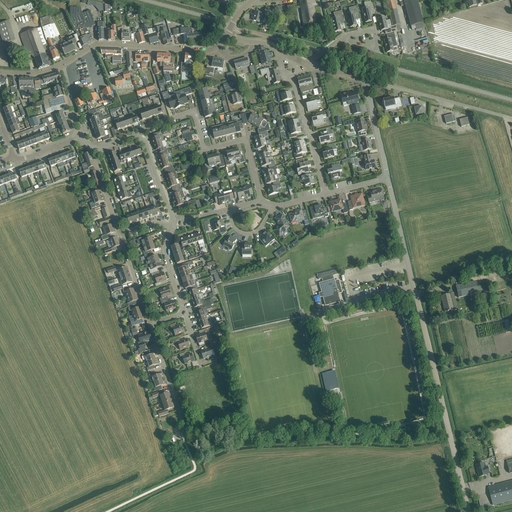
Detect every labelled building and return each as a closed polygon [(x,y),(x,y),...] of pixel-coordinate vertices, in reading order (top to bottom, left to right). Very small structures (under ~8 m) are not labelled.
[(299,0),(303,22),(304,26),(317,23),(316,21),(321,20),(320,15),(315,16),(313,5),(314,4),(312,0),(299,0)] [(386,0),(389,13),(397,11),(394,0),(386,0)] [(411,0),(405,2),(400,3),(401,7),(405,6),(410,23),(411,28),(412,30),(416,29),(416,30),(425,28),(423,23),(422,18),(417,0),(411,0)] [(362,9),(362,10),(361,10),(362,13),(363,13),(365,23),(372,21),(371,15),(375,14),(372,1),(364,3),(365,8),(362,9)] [(347,18),(348,18),(350,28),(357,26),(356,20),(360,19),(357,6),(349,8),(350,13),(347,14),(347,15),(346,16),(347,18)] [(266,7),(264,15),(273,17),(275,10),(266,7)] [(70,8),(70,19),(70,20),(73,26),(76,33),(77,33),(76,34),(80,42),(82,47),(94,41),(91,34),(89,34),(88,31),(87,28),(92,26),(95,25),(92,18),(90,11),(83,14),(80,8),(70,8)] [(331,20),(332,23),(333,23),(335,32),(342,31),(340,25),(344,24),(341,11),(334,13),(335,18),(332,19),(332,20),(331,20)] [(253,14),(252,18),(254,18),(253,21),(259,22),(259,23),(259,24),(261,25),(262,24),(263,21),(264,22),(265,20),(266,15),(261,14),(256,13),(255,15),(253,14)] [(51,16),(41,19),(42,22),(40,22),(47,41),(51,39),(60,35),(51,16)] [(386,34),(397,32),(396,26),(393,27),(391,27),(390,20),(386,21),(385,17),(378,19),(381,31),(385,30),(386,34)] [(0,23),(0,32),(4,44),(15,40),(9,21),(0,23)] [(148,36),(151,44),(158,42),(155,28),(152,29),(148,30),(147,25),(142,26),(144,35),(149,34),(149,36),(148,36)] [(139,44),(145,42),(141,26),(137,27),(139,33),(136,34),(139,44)] [(161,34),(164,45),(170,43),(165,26),(158,28),(158,27),(155,28),(156,33),(157,35),(161,34)] [(21,34),(21,37),(26,52),(28,57),(31,55),(34,58),(38,70),(50,66),(48,61),(44,51),(49,50),(47,45),(42,27),(21,34)] [(108,36),(108,41),(115,40),(115,36),(117,36),(116,27),(112,27),(112,29),(108,29),(108,36)] [(188,43),(203,41),(201,32),(200,33),(199,28),(193,27),(194,29),(192,29),(180,29),(176,29),(177,35),(183,35),(184,42),(188,42),(188,43)] [(123,32),(123,31),(122,31),(122,41),(130,41),(131,32),(123,32)] [(388,40),(384,40),(387,53),(394,51),(393,47),(397,46),(394,34),(387,35),(388,40)] [(61,46),(65,55),(76,50),(73,44),(77,43),(76,40),(74,36),(67,39),(68,43),(61,46)] [(49,49),(53,60),(60,57),(57,50),(56,51),(51,39),(47,41),(50,49),(49,49)] [(4,46),(6,52),(16,49),(14,42),(4,46)] [(258,49),(262,65),(271,62),(268,52),(265,53),(264,48),(258,49)] [(108,60),(113,60),(113,59),(121,59),(122,56),(118,56),(118,55),(122,55),(122,49),(108,49),(107,55),(108,60)] [(181,66),(181,73),(185,73),(185,69),(193,70),(193,65),(194,55),(185,55),(184,66),(181,66)] [(218,71),(223,72),(223,69),(224,60),(216,59),(213,59),(213,58),(212,62),(208,61),(205,76),(213,77),(214,68),(218,68),(218,71)] [(234,62),(236,69),(241,68),(249,66),(248,63),(247,58),(234,62)] [(260,70),(262,75),(266,74),(268,82),(272,80),(273,84),(280,82),(277,70),(272,72),(271,68),(260,70)] [(54,85),(55,88),(61,87),(62,86),(58,73),(43,78),(34,79),(36,85),(35,85),(36,90),(41,89),(40,85),(45,84),(51,83),(52,86),(54,85)] [(298,79),(301,93),(313,90),(312,83),(313,83),(312,80),(311,80),(310,76),(298,79)] [(29,94),(35,94),(33,78),(19,78),(19,83),(20,91),(29,90),(29,94)] [(143,81),(147,91),(155,89),(153,84),(148,86),(146,80),(143,81)] [(223,84),(224,89),(225,92),(234,90),(232,82),(223,84)] [(61,87),(55,88),(54,89),(55,94),(43,97),(45,102),(43,102),(44,105),(46,110),(56,107),(60,106),(61,105),(66,104),(65,104),(63,96),(64,96),(62,90),(61,87)] [(181,95),(176,97),(180,107),(185,106),(184,104),(188,103),(185,96),(192,94),(190,89),(190,87),(181,90),(183,95),(181,96),(181,95)] [(112,95),(109,88),(102,91),(103,95),(105,94),(106,97),(107,97),(107,100),(113,98),(112,95)] [(291,92),(286,93),(285,90),(276,92),(279,103),(282,102),(293,99),(291,92)] [(180,107),(176,97),(171,98),(172,99),(170,99),(167,91),(162,93),(165,104),(169,102),(171,109),(174,107),(175,109),(180,107)] [(352,107),(353,114),(361,113),(359,105),(358,105),(357,103),(359,102),(357,93),(350,95),(349,92),(341,94),(342,99),(343,106),(351,104),(352,107)] [(90,101),(91,103),(97,100),(96,97),(97,97),(96,93),(88,96),(90,101)] [(239,93),(231,95),(233,105),(242,103),(241,99),(243,99),(242,95),(240,95),(239,93)] [(200,97),(201,102),(210,100),(209,96),(212,96),(211,94),(200,97)] [(306,105),(307,107),(308,112),(318,109),(317,104),(321,103),(319,97),(307,100),(308,104),(306,105)] [(82,102),(84,102),(82,98),(75,101),(77,108),(82,106),(83,105),(82,102)] [(382,101),(383,105),(384,105),(385,108),(391,107),(391,109),(397,108),(397,109),(402,107),(400,98),(394,99),(394,98),(383,100),(383,101),(382,101)] [(155,104),(156,108),(158,115),(163,113),(161,106),(160,106),(159,103),(155,104)] [(204,112),(212,110),(215,109),(214,104),(203,107),(204,112)] [(280,106),(282,116),(286,115),(296,113),(294,105),(289,107),(288,104),(280,106)] [(418,115),(419,117),(424,116),(423,114),(424,114),(422,106),(414,108),(416,115),(418,115)] [(4,109),(6,115),(13,113),(10,107),(4,109)] [(13,113),(6,115),(9,121),(15,119),(18,118),(16,112),(13,113)] [(246,120),(254,125),(258,116),(253,113),(252,114),(249,112),(241,115),(242,121),(246,120)] [(312,119),(314,126),(324,124),(323,119),(326,118),(325,112),(313,115),(314,119),(312,119)] [(56,115),(59,121),(65,119),(63,113),(56,115)] [(89,119),(91,125),(103,121),(105,120),(105,118),(104,117),(103,117),(103,115),(100,114),(97,115),(97,117),(93,118),(93,117),(92,118),(89,119)] [(444,117),(446,124),(455,121),(454,114),(444,117)] [(264,120),(258,116),(254,125),(261,129),(262,133),(266,131),(270,131),(268,124),(263,121),(264,120)] [(28,120),(31,128),(34,127),(34,128),(39,126),(36,117),(28,120)] [(123,128),(120,121),(119,118),(114,120),(118,130),(123,128)] [(288,125),(290,129),(299,126),(298,120),(293,121),(292,118),(284,120),(286,126),(288,125)] [(459,120),(461,127),(469,125),(468,118),(459,120)] [(9,121),(11,128),(17,125),(15,119),(9,121)] [(59,121),(61,128),(67,125),(65,119),(59,121)] [(357,124),(356,124),(358,133),(359,137),(367,135),(366,132),(366,131),(367,131),(366,125),(365,125),(364,122),(364,119),(359,121),(356,121),(357,124)] [(243,129),(241,121),(238,122),(238,120),(232,122),(235,133),(241,132),(240,130),(243,129)] [(93,130),(94,129),(101,127),(102,126),(104,126),(103,121),(91,125),(93,130)] [(232,122),(227,123),(230,135),(235,133),(232,122)] [(222,125),(223,128),(225,136),(230,135),(227,123),(222,125)] [(17,125),(11,128),(13,134),(19,131),(17,125)] [(67,125),(61,128),(63,134),(70,131),(67,125)] [(94,129),(96,134),(104,132),(102,126),(101,127),(94,129)] [(217,126),(211,127),(212,129),(208,129),(210,137),(214,136),(214,139),(220,137),(217,126)] [(218,126),(217,126),(220,137),(225,136),(223,128),(219,129),(218,126)] [(299,126),(290,129),(290,133),(288,133),(289,139),(297,137),(296,134),(301,133),(299,126)] [(319,139),(320,144),(330,141),(329,138),(333,137),(331,130),(320,133),(322,138),(319,139)] [(254,138),(256,144),(265,141),(264,137),(268,137),(266,131),(262,133),(258,134),(260,133),(261,136),(254,138)] [(48,132),(42,135),(44,141),(50,139),(48,132)] [(104,132),(96,134),(97,139),(102,138),(103,141),(110,139),(109,136),(106,137),(104,132)] [(152,139),(154,145),(165,141),(164,136),(162,136),(161,132),(155,134),(156,136),(154,137),(154,138),(152,139)] [(42,135),(35,137),(38,143),(44,141),(42,135)] [(35,137),(29,139),(32,146),(38,143),(35,137)] [(370,142),(369,139),(366,140),(366,137),(361,138),(357,138),(359,145),(362,144),(364,151),(371,149),(370,145),(370,142)] [(29,139),(23,142),(25,148),(32,146),(29,139)] [(295,145),(296,149),(305,147),(304,141),(299,142),(298,139),(291,141),(292,146),(295,145)] [(160,150),(161,153),(167,151),(165,147),(166,147),(167,145),(165,141),(154,145),(156,150),(158,150),(158,151),(160,150)] [(264,148),(265,151),(271,149),(270,144),(266,145),(265,141),(256,144),(257,149),(264,148)] [(25,148),(23,142),(17,144),(19,150),(25,148)] [(323,154),(324,159),(334,156),(333,153),(337,152),(335,145),(326,148),(324,148),(326,153),(323,154)] [(305,147),(296,149),(297,153),(294,154),(295,159),(303,157),(302,154),(307,152),(305,147)] [(238,149),(232,151),(235,160),(238,160),(239,164),(245,162),(243,155),(240,156),(238,149)] [(259,155),(260,161),(270,158),(269,155),(272,154),(271,149),(265,151),(265,154),(259,155)] [(158,158),(160,164),(168,161),(166,155),(168,155),(168,154),(171,153),(170,150),(167,151),(161,153),(162,155),(160,156),(161,157),(158,158)] [(73,151),(67,154),(69,160),(73,159),(74,162),(77,161),(73,151)] [(235,160),(232,151),(226,152),(228,159),(225,160),(226,166),(232,165),(231,161),(235,160)] [(94,166),(89,153),(84,154),(89,168),(94,166)] [(67,154),(61,156),(63,162),(66,161),(67,163),(70,162),(69,160),(67,154)] [(218,154),(212,156),(215,166),(219,165),(220,168),(225,166),(225,165),(223,160),(220,161),(218,154)] [(364,163),(366,170),(376,168),(374,161),(371,161),(370,155),(363,157),(365,163),(364,163)] [(61,156),(55,158),(57,164),(63,162),(61,156)] [(215,166),(212,156),(207,157),(208,164),(205,165),(207,171),(212,170),(211,167),(215,166)] [(57,164),(55,158),(49,161),(51,167),(57,164)] [(268,165),(269,168),(275,166),(274,161),(271,162),(270,158),(260,161),(262,167),(268,165)] [(311,167),(309,162),(305,163),(304,159),(296,161),(298,169),(297,169),(298,175),(309,173),(308,167),(311,167)] [(167,169),(167,171),(173,170),(171,166),(169,166),(168,161),(160,164),(162,169),(164,169),(165,170),(167,169)] [(44,162),(38,164),(40,171),(46,168),(44,162)] [(38,164),(32,167),(34,173),(40,171),(38,164)] [(331,166),(332,170),(327,171),(328,175),(330,175),(331,179),(341,177),(340,172),(342,171),(340,164),(331,166)] [(80,171),(74,173),(75,175),(81,173),(84,172),(83,170),(82,166),(79,167),(80,171)] [(263,173),(265,178),(274,176),(273,172),(277,171),(275,166),(269,168),(270,171),(263,173)] [(32,167),(25,169),(28,175),(34,173),(32,167)] [(28,175),(25,169),(19,171),(22,178),(28,175)] [(167,182),(175,180),(178,179),(174,169),(173,170),(167,171),(168,174),(167,175),(167,176),(165,176),(167,182)] [(91,173),(93,180),(90,181),(93,188),(100,185),(96,171),(91,173)] [(15,173),(9,175),(11,182),(17,180),(15,173)] [(300,177),(302,183),(304,182),(305,186),(310,185),(315,184),(313,177),(312,178),(311,174),(300,177)] [(9,175),(3,178),(5,184),(11,182),(9,175)] [(273,182),(273,185),(280,184),(280,183),(278,179),(275,180),(274,176),(265,178),(266,184),(273,182)] [(178,189),(181,188),(179,184),(177,185),(175,180),(167,182),(169,188),(172,187),(172,188),(174,188),(175,190),(178,189)] [(280,184),(273,185),(274,187),(267,189),(269,195),(279,193),(278,189),(281,188),(280,184)] [(245,188),(242,189),(244,198),(247,197),(247,198),(251,198),(250,195),(253,194),(251,185),(245,187),(245,188)] [(172,195),(174,201),(182,199),(180,193),(182,193),(181,188),(178,189),(179,192),(174,194),(174,195),(172,195)] [(244,198),(242,189),(239,190),(239,188),(233,190),(234,194),(235,199),(238,198),(239,201),(242,200),(242,198),(244,198)] [(376,192),(370,193),(371,196),(367,197),(369,202),(369,203),(379,201),(379,199),(384,198),(383,196),(384,195),(383,192),(382,193),(381,189),(376,190),(376,192)] [(92,196),(93,199),(103,196),(101,190),(95,193),(94,190),(91,191),(88,192),(89,197),(92,196)] [(226,193),(223,194),(225,203),(228,202),(228,203),(232,203),(231,200),(234,199),(232,190),(226,192),(226,193)] [(225,203),(223,194),(220,195),(220,193),(214,195),(216,203),(219,203),(220,206),(223,205),(223,203),(225,203)] [(349,207),(350,210),(353,210),(354,208),(364,205),(362,194),(358,195),(357,195),(356,195),(355,196),(351,197),(352,202),(353,206),(349,207)] [(103,196),(93,199),(94,202),(90,203),(91,209),(97,207),(99,206),(98,203),(104,201),(103,196)] [(182,199),(174,201),(176,207),(180,206),(181,209),(187,207),(186,203),(184,204),(182,199)] [(332,212),(343,209),(344,214),(348,212),(346,203),(342,204),(340,200),(329,203),(332,212)] [(310,208),(311,213),(313,219),(325,216),(325,218),(329,217),(326,208),(323,209),(322,206),(315,207),(315,206),(310,208)] [(107,208),(102,209),(105,219),(99,221),(101,226),(107,224),(112,223),(110,217),(110,216),(107,208)] [(93,210),(88,212),(91,218),(97,216),(97,215),(96,212),(95,209),(93,210)] [(297,212),(289,215),(291,223),(304,220),(305,225),(309,224),(308,220),(306,210),(302,211),(301,210),(297,211),(297,212)] [(279,226),(274,231),(280,236),(289,227),(285,219),(282,215),(275,219),(279,226)] [(219,222),(218,223),(217,222),(212,223),(213,228),(214,231),(219,230),(220,234),(222,236),(223,235),(227,232),(225,230),(226,229),(225,226),(224,226),(223,220),(219,221),(219,222)] [(101,236),(103,241),(111,238),(110,234),(115,232),(112,225),(108,226),(103,228),(106,235),(101,236)] [(260,241),(266,247),(269,244),(270,245),(271,245),(273,243),(273,242),(272,241),(274,239),(270,234),(267,231),(262,235),(264,238),(260,241)] [(223,246),(228,248),(228,249),(228,250),(229,250),(230,251),(231,250),(232,250),(236,240),(231,238),(232,237),(229,234),(223,239),(225,241),(223,246)] [(117,237),(109,240),(112,248),(120,245),(117,237)] [(142,244),(143,247),(153,244),(151,238),(146,240),(145,237),(139,239),(140,244),(142,244)] [(181,243),(182,245),(183,249),(188,248),(188,245),(185,238),(180,240),(181,243)] [(239,249),(242,250),(242,255),(252,255),(251,244),(246,244),(246,243),(242,241),(240,246),(239,249)] [(143,251),(144,256),(151,254),(150,251),(155,249),(153,244),(143,247),(145,250),(143,251)] [(283,247),(276,252),(279,257),(287,251),(283,247)] [(148,261),(149,264),(159,261),(157,256),(152,257),(151,254),(144,256),(146,262),(148,261)] [(148,268),(150,274),(151,274),(157,272),(156,269),(161,267),(159,261),(149,264),(150,268),(148,268)] [(179,269),(180,274),(190,271),(189,268),(190,268),(190,266),(193,264),(192,261),(183,264),(184,267),(179,269)] [(117,270),(120,278),(130,274),(127,267),(117,270)] [(336,270),(317,275),(318,280),(322,279),(323,283),(319,284),(322,292),(319,293),(320,297),(323,297),(325,306),(333,304),(333,306),(337,304),(337,302),(340,302),(337,290),(338,290),(339,293),(342,293),(339,280),(335,281),(333,276),(337,274),(336,270)] [(180,274),(182,279),(194,275),(193,273),(190,274),(190,271),(180,274)] [(157,272),(151,274),(152,277),(154,276),(157,284),(166,280),(164,273),(158,274),(157,272)] [(130,274),(120,278),(122,285),(132,282),(130,274)] [(182,279),(184,284),(193,281),(192,278),(195,278),(194,275),(182,279)] [(193,281),(184,284),(185,289),(190,288),(190,287),(191,290),(197,288),(196,283),(194,283),(193,281)] [(476,281),(456,286),(459,298),(479,294),(477,287),(476,281)] [(485,285),(477,287),(479,294),(486,292),(485,285)] [(125,292),(127,298),(136,294),(134,289),(131,290),(130,287),(131,286),(122,289),(124,293),(125,292)] [(160,299),(161,302),(167,300),(166,297),(171,295),(169,287),(159,290),(162,298),(160,299)] [(189,292),(191,297),(202,294),(201,291),(205,290),(204,287),(189,292)] [(136,294),(127,298),(129,303),(127,303),(129,307),(137,304),(136,304),(135,301),(138,300),(136,294)] [(191,297),(193,303),(204,299),(202,294),(191,297)] [(449,311),(449,310),(454,309),(450,294),(441,296),(445,312),(448,311),(448,312),(449,311)] [(167,300),(161,302),(162,305),(164,304),(166,312),(176,309),(173,301),(168,302),(167,300),(168,299),(167,300)] [(204,305),(205,307),(211,305),(209,300),(204,302),(204,299),(193,303),(195,308),(204,305)] [(131,311),(133,316),(143,313),(141,307),(137,308),(136,306),(137,305),(128,308),(129,311),(131,311)] [(196,313),(198,318),(208,315),(207,310),(212,308),(212,309),(214,308),(213,307),(212,307),(211,305),(205,307),(197,310),(198,312),(196,313)] [(143,313),(133,316),(129,317),(132,326),(143,322),(142,322),(141,320),(144,319),(143,313)] [(208,315),(198,318),(200,323),(210,320),(208,315)] [(210,320),(200,323),(202,329),(212,325),(211,321),(214,320),(213,319),(210,320)] [(170,325),(171,328),(173,328),(175,335),(185,332),(182,324),(176,326),(176,323),(170,325)] [(196,336),(198,344),(207,341),(205,333),(207,333),(206,329),(200,331),(201,334),(196,336)] [(139,350),(135,352),(136,355),(141,353),(146,351),(145,347),(143,341),(151,339),(149,333),(139,336),(141,342),(138,343),(140,349),(139,349),(139,350)] [(172,344),(176,343),(177,342),(180,350),(189,347),(187,339),(181,341),(180,338),(171,341),(172,344)] [(206,349),(201,351),(203,359),(213,356),(210,349),(211,349),(211,348),(212,348),(211,345),(205,346),(206,349)] [(146,360),(147,362),(155,359),(154,356),(156,356),(156,353),(150,355),(149,352),(142,355),(143,356),(142,357),(143,360),(144,360),(146,360)] [(179,354),(180,358),(181,360),(183,359),(185,365),(194,361),(192,353),(186,355),(185,352),(179,354)] [(155,359),(147,362),(148,367),(146,368),(147,371),(150,370),(149,367),(159,364),(158,362),(156,362),(155,359)] [(326,373),(330,390),(339,388),(335,371),(326,373)] [(152,377),(154,382),(162,380),(161,377),(163,376),(162,374),(152,377),(151,374),(149,375),(150,378),(152,377)] [(157,390),(157,391),(162,389),(161,386),(166,384),(165,382),(163,382),(162,380),(154,382),(156,388),(154,388),(155,391),(157,390)] [(157,392),(152,394),(153,398),(160,396),(163,403),(171,400),(169,393),(162,395),(161,391),(157,392)] [(159,414),(155,415),(156,418),(159,416),(160,417),(169,414),(167,410),(174,408),(171,400),(163,403),(165,410),(158,413),(159,414)] [(483,463),(476,465),(479,477),(486,475),(486,474),(489,474),(487,466),(484,467),(483,463)] [(511,480),(488,487),(493,505),(511,500),(511,480)]
